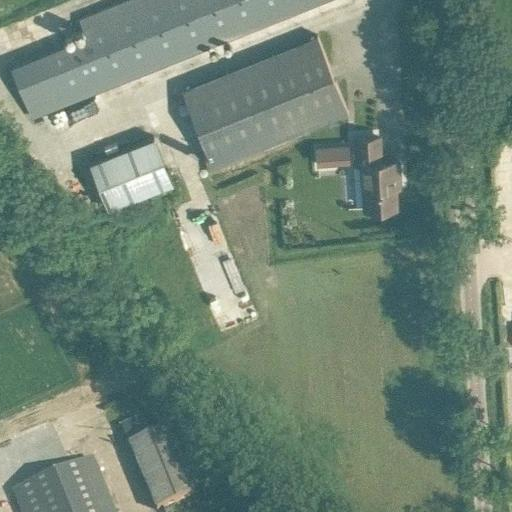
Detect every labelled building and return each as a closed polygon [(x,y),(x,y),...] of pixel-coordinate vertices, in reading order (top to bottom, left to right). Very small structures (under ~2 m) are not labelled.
[(86,36),(12,66),(32,116),(321,0),(125,0),(79,19),(86,36)] [(314,37),(182,90),(212,164),(344,112),(314,37)] [(153,136),(90,161),(107,207),(171,181),(153,136)] [(393,176),(398,175),(397,159),(380,160),(379,136),(354,137),(356,163),(362,162),(364,206),(395,204),(393,176)] [(290,157),(292,174),(312,172),(310,155),(290,157)] [(105,429),(132,511),(133,511),(144,509),(122,441),(143,434),(138,419),(105,429)] [(13,492),(21,511),(113,511),(92,460),(13,492)] [(186,478),(149,493),(156,511),(193,496),(186,478)]
